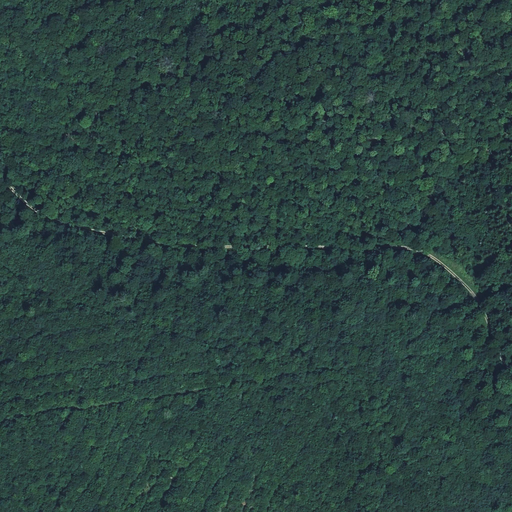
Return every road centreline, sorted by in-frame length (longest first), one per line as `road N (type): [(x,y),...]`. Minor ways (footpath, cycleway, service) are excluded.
road 1 (track): [(511,413),(402,414),(382,391),(345,385),(297,347),(245,335),(186,336),(0,273)]
road 2 (track): [(2,179),(51,216),(149,241),(415,250),(447,268),(487,314)]
